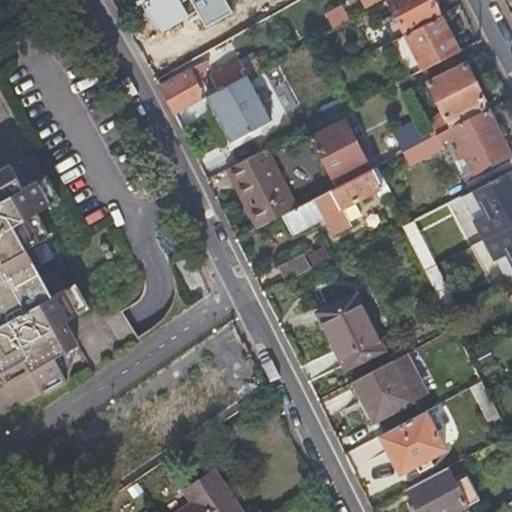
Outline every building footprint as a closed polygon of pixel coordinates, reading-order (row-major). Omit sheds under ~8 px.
[(211,31),(205,18),(196,3),(194,0),(171,0),(161,6),(183,47),(211,31)] [(200,0),(196,3),(205,18),(215,13),(207,0),(200,0)] [(438,15),(430,0),(385,0),(403,34),(438,15)] [(317,18),(325,32),(346,20),(348,19),(341,6),(317,18)] [(457,51),(438,15),(403,34),(390,40),(409,75),(422,69),(457,51)] [(260,67),(279,57),(274,48),(255,58),(260,67)] [(210,76),(217,90),(246,74),(260,67),(255,58),(242,65),(240,60),(210,76)] [(204,60),(159,85),(173,114),(205,97),(192,74),(201,69),(207,66),(204,60)] [(483,99),(465,63),(446,72),(464,108),(445,118),(449,126),(485,107),(481,100),(483,99)] [(213,92),(201,69),(192,74),(205,97),(206,96),(213,92)] [(464,108),(446,72),(427,82),(442,113),(445,118),(464,108)] [(217,90),(213,92),(206,96),(229,139),(268,119),(246,74),(217,90)] [(511,168),(511,158),(485,107),(449,126),(431,136),(402,151),(409,164),(442,146),(440,141),(453,135),(459,146),(453,149),(456,154),(452,156),(454,161),(455,160),(464,155),(471,169),(462,173),(461,173),(470,190),(472,189),(505,172),(511,168)] [(442,113),(424,122),(431,136),(449,126),(445,118),(442,113)] [(424,122),(420,115),(391,131),(402,151),(431,136),(424,122)] [(343,120),(316,134),(308,138),(333,187),(368,169),(343,120)] [(316,134),(311,125),(303,129),(308,138),(316,134)] [(266,148),(225,169),(255,228),(280,215),(296,206),(266,148)] [(464,155),(455,160),(462,173),(471,169),(464,155)] [(0,382),(1,384),(25,372),(38,396),(63,383),(50,359),(74,346),(61,322),(74,315),(61,290),(47,297),(22,249),(34,242),(21,218),(32,212),(45,205),(31,180),(19,187),(6,163),(0,166),(0,382)] [(389,189),(376,164),(371,167),(381,186),(374,190),(377,196),(389,189)] [(371,167),(368,169),(333,187),(296,206),(280,215),(290,234),(321,217),(330,234),(349,224),(348,220),(360,214),(353,201),(374,190),(381,186),(371,167)] [(511,184),(505,172),(472,189),(484,211),(472,218),(483,238),(494,258),(506,252),(511,263),(511,184)] [(42,174),(31,180),(45,205),(56,199),(42,174)] [(45,236),(32,212),(21,218),(34,242),(45,236)] [(411,221),(407,223),(401,226),(412,247),(422,242),(411,221)] [(433,264),(422,242),(412,247),(420,262),(423,269),(433,264)] [(277,269),(284,282),(308,269),(301,256),(277,269)] [(445,286),(433,264),(423,269),(435,291),(445,286)] [(72,284),(61,290),(74,315),(85,309),(72,284)] [(446,312),(456,307),(445,286),(435,291),(446,312)] [(317,313),(318,316),(355,297),(354,295),(317,313)] [(355,297),(318,316),(344,367),(382,348),(355,297)] [(63,383),(74,346),(50,359),(63,383)] [(423,395),(403,354),(388,362),(349,383),(370,422),(387,414),(390,419),(394,416),(392,411),(408,402),(423,395)] [(112,483),(118,491),(267,391),(261,379),(250,385),(248,382),(231,393),(211,363),(87,447),(111,483),(112,483)] [(481,380),(472,365),(463,370),(471,386),(481,380)] [(498,415),(490,398),(481,380),(471,386),(470,386),(488,420),(498,415)] [(423,411),(376,436),(396,474),(413,465),(427,457),(443,449),(423,411)] [(427,457),(413,465),(417,471),(430,464),(427,457)] [(192,493),(205,511),(270,511),(265,504),(252,511),(244,511),(213,465),(186,483),(192,493)] [(446,467),(402,490),(410,505),(414,511),(453,511),(479,499),(465,474),(453,480),(446,467)] [(205,511),(192,493),(162,511),(161,511),(155,504),(142,511),(205,511)]
